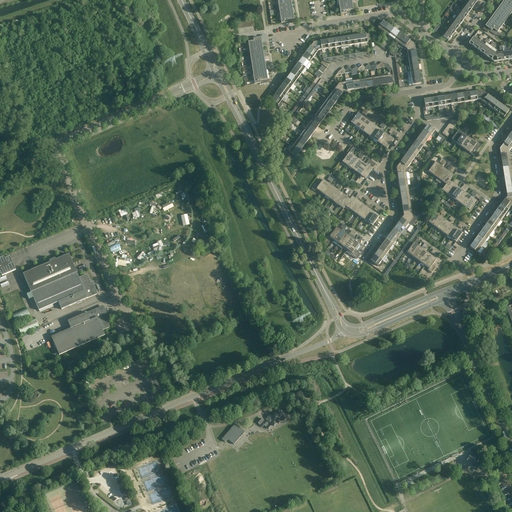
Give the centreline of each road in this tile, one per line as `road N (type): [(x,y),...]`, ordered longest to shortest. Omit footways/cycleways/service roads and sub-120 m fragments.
road 1 (unclassified): [(119,329),(130,325),(54,144),(214,74)]
road 2 (residential): [(1,479),(343,330)]
road 3 (residential): [(372,240),(391,210),(375,183),(417,117),(415,91)]
road 4 (unclassified): [(511,447),(446,297)]
road 5 (residential): [(454,259),(495,197),(492,144),(511,118)]
road 6 (residential): [(275,34),(387,14),(418,29)]
road 7 (residential): [(319,281),(261,161)]
road 8 (residential): [(351,145),(330,130),(351,101),(415,91)]
